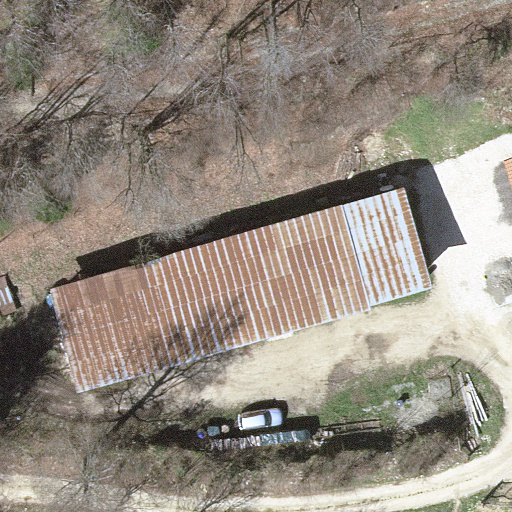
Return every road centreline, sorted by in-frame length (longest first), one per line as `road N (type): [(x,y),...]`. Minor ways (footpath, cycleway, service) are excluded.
road 1 (track): [(0,484),(220,508),(337,505),(511,472)]
road 2 (track): [(467,0),(292,52),(127,86),(0,99)]
